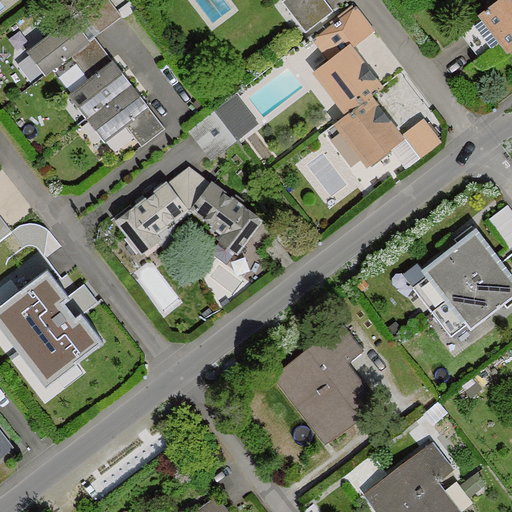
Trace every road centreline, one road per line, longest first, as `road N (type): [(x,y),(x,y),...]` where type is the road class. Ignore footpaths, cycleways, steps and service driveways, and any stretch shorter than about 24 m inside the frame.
road 1 (residential): [(480,145),(180,374)]
road 2 (residential): [(0,141),(180,374)]
road 3 (residential): [(180,374),(1,511)]
road 4 (residential): [(368,0),(480,145)]
road 5 (residential): [(180,374),(287,511)]
